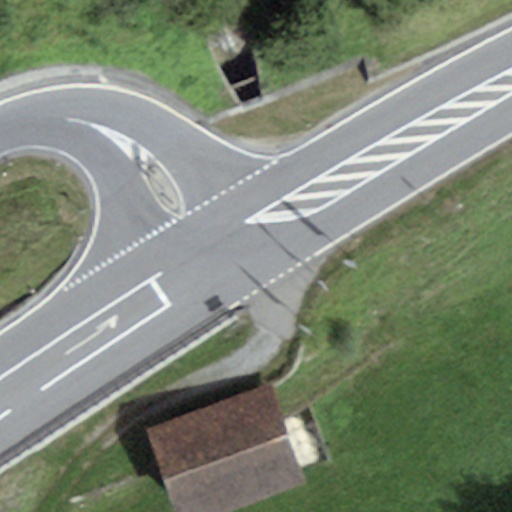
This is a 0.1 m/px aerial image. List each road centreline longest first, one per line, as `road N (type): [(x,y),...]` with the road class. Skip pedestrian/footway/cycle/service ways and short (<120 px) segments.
road 1 (primary): [(217,269),(511,95)]
road 2 (tertiary): [(217,269),(155,164),(111,132),(60,122),(0,140)]
road 3 (primary): [(0,406),(217,269)]
